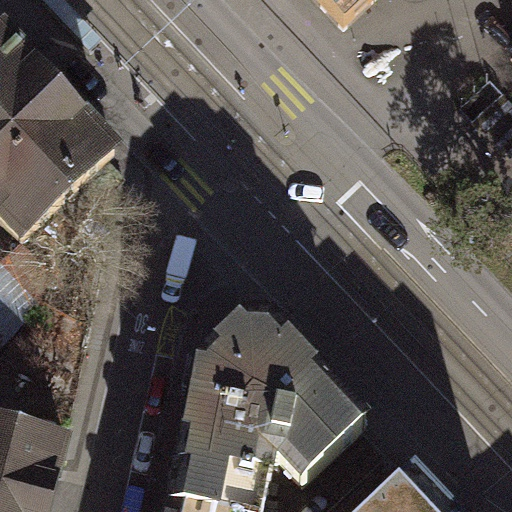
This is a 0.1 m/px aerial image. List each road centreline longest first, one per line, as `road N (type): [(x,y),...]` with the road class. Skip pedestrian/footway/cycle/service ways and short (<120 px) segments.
road 1 (residential): [(297,209),(185,251),(169,266),(103,511)]
road 2 (tertiary): [(11,0),(186,176),(297,209)]
road 3 (tertiary): [(511,438),(297,209)]
road 4 (tertiary): [(297,209),(295,123),(282,87),(198,0)]
